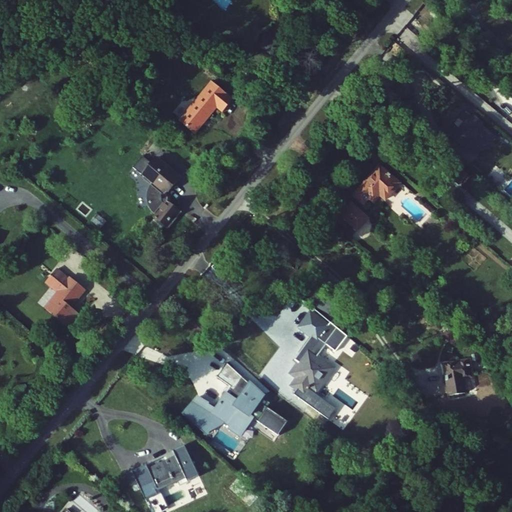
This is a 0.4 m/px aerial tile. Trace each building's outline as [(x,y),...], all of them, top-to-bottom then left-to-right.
[(210,93),(178,133),(194,146),(215,119),(221,124),(232,111),(210,93)] [(473,123),(463,115),(447,135),(476,159),(483,151),(486,153),(496,141),(481,129),(483,127),(475,121),(473,123)] [(387,190),(394,195),(406,180),(385,162),(360,193),(368,200),(374,193),(381,198),(387,190)] [(158,232),(172,242),(183,227),(170,217),(170,216),(170,215),(171,214),(171,213),(170,212),(170,211),(170,210),(169,210),(169,209),(182,191),(159,173),(145,191),(157,201),(157,203),(156,207),(156,212),(157,215),(157,217),(158,220),(159,223),(160,226),(161,228),(158,232)] [(455,186),(462,192),(472,179),(465,174),(455,186)] [(363,226),(374,215),(357,200),(347,212),(363,226)] [(79,299),(63,286),(62,288),(50,278),(39,292),(51,301),(40,315),(63,334),(67,329),(71,332),(76,325),(65,316),(79,299)] [(292,376),(296,379),(290,387),(306,399),(312,390),(317,394),(335,370),(319,357),(327,346),(335,352),(347,337),(338,330),(331,325),(330,326),(311,311),(298,329),(312,339),(295,361),(300,365),(292,376)] [(480,359),(457,362),(460,393),(463,393),(467,395),(470,395),(473,392),(476,392),(474,376),(482,375),(480,359)] [(229,427),(240,434),(253,415),(278,435),(289,422),(269,406),(273,402),(228,364),(217,377),(230,388),(211,409),(206,405),(207,404),(198,396),(184,414),(207,433),(211,429),(225,419),(231,423),(229,427)] [(177,459),(188,454),(185,447),(174,452),(177,459)] [(160,493),(186,481),(188,484),(200,479),(198,475),(188,454),(177,459),(176,459),(150,471),(149,469),(148,466),(133,473),(135,476),(151,511),(167,511),(169,511),(160,493)] [(131,471),(124,475),(131,488),(138,485),(131,471)]
